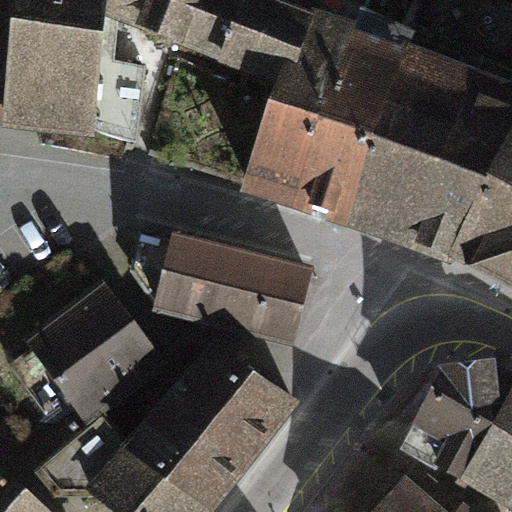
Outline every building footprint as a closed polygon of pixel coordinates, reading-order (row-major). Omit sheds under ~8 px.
[(41,126),(93,131),(102,10),(103,0),(0,0),(0,121),(14,123),(41,126)] [(103,0),(102,10),(275,74),(299,0),(103,0)] [(293,201),(352,15),(311,0),(299,0),(275,74),(241,184),(266,192),(293,201)] [(352,15),(293,201),(317,209),(347,218),(408,36),(352,15)] [(511,74),(408,36),(347,218),(448,257),(511,122),(511,74)] [(511,122),(448,257),(511,288),(511,122)] [(316,263),(173,230),(154,311),(296,345),(316,263)] [(166,362),(104,282),(27,341),(89,421),(166,362)] [(211,335),(125,443),(208,508),(212,511),(298,403),(211,335)] [(496,352),(440,358),(441,365),(401,442),(460,476),(493,417),(511,384),(511,367),(496,358),(496,352)] [(511,384),(493,417),(511,428),(511,384)] [(511,504),(511,428),(493,417),(460,476),(511,504)] [(116,511),(204,511),(208,508),(125,443),(88,490),(116,511)] [(405,469),(374,508),(378,511),(477,511),(428,473),(419,483),(405,469)] [(0,511),(44,511),(0,472),(0,511)]
